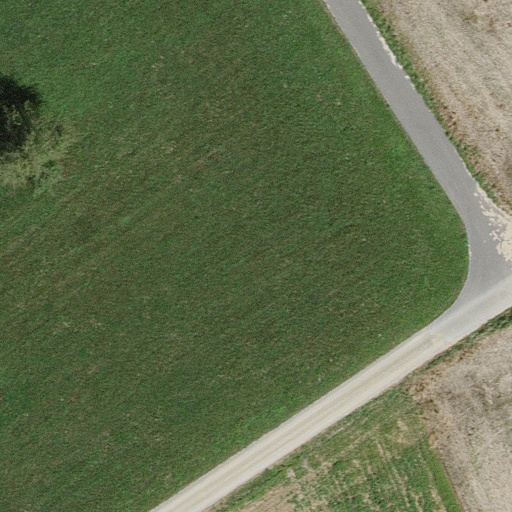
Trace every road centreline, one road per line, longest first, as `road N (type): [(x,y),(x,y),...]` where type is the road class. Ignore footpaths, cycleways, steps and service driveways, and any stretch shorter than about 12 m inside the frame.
road 1 (residential): [(502,278),(159,511)]
road 2 (residential): [(330,0),(502,278)]
